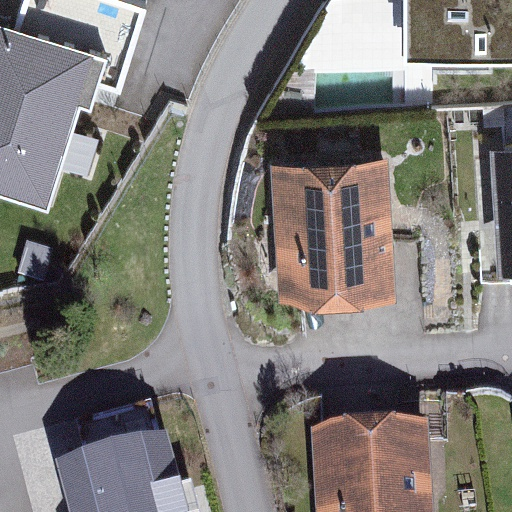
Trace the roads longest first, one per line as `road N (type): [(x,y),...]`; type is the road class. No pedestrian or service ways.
road 1 (residential): [(252,511),(202,308),(211,123),(289,0)]
road 2 (track): [(211,123),(113,189),(39,266),(0,287)]
